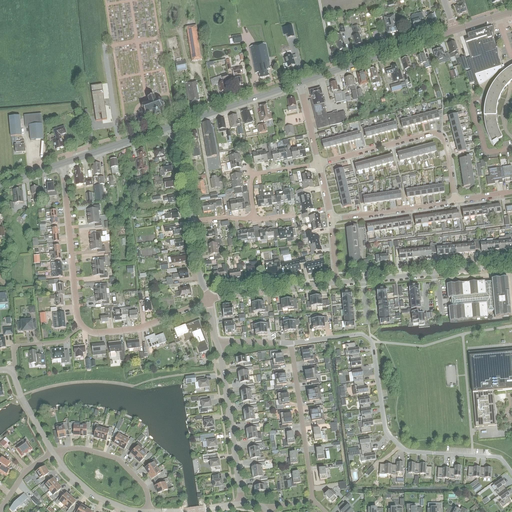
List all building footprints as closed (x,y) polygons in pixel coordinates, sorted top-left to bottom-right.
[(466,0),(468,5),(471,4),(472,10),(479,8),(476,0),(466,0)] [(457,6),(455,6),(458,14),(459,14),(459,15),(462,14),(462,13),(466,12),(464,5),(463,3),(457,6)] [(428,16),(430,24),(435,23),(433,15),(431,16),(430,12),(427,13),(428,16)] [(422,13),(415,15),(412,16),(411,17),(413,28),(421,26),(420,20),(423,19),(422,13)] [(398,31),(397,25),(396,26),(394,15),(383,18),(386,28),(387,34),(398,31)] [(292,25),(285,27),(287,38),(294,37),(292,25)] [(192,62),(202,60),(196,27),(187,28),(192,62)] [(470,72),(466,73),(469,85),(474,83),(475,87),(479,86),(480,86),(481,85),(482,84),(483,84),(485,83),(487,81),(490,79),(492,77),(495,75),(497,72),(499,70),(502,69),(502,70),(503,70),(501,66),(500,62),(499,60),(499,58),(498,57),(498,56),(498,55),(498,54),(498,52),(497,50),(497,49),(496,47),(496,45),(495,44),(494,42),(493,40),(492,39),(492,37),(492,35),(492,33),(488,28),(474,32),(474,33),(467,35),(469,42),(466,43),(470,58),(466,59),(470,72)] [(352,37),(355,46),(362,44),(359,35),(358,35),(358,32),(359,32),(358,29),(353,31),(354,36),(352,37)] [(345,49),(343,41),(341,34),(334,36),(339,51),(345,49)] [(242,43),(241,35),(232,37),(233,45),(242,43)] [(451,54),(454,53),(455,56),(456,59),(459,58),(458,55),(458,52),(455,42),(448,44),(451,54)] [(260,79),(269,77),(268,70),(270,69),(269,65),(270,65),(266,44),(250,48),(255,74),(258,73),(260,79)] [(448,59),(447,54),(444,55),(442,49),(433,51),(435,58),(436,61),(445,59),(446,60),(448,59)] [(423,64),(425,69),(432,67),(429,60),(426,61),(424,54),(417,56),(420,65),(423,64)] [(292,66),(295,65),(293,59),(296,58),(295,55),(292,56),(284,59),(285,64),(286,64),(288,68),(291,67),(292,67),(292,66)] [(468,69),(464,57),(459,58),(463,71),(468,69)] [(408,58),(401,60),(404,70),(411,68),(408,58)] [(177,72),(187,70),(185,61),(175,63),(177,72)] [(402,79),(400,71),(398,72),(396,66),(391,67),(392,69),(386,71),(387,75),(391,74),(393,82),(402,79)] [(505,71),(503,73),(502,74),(501,75),(499,76),(498,78),(497,79),(496,81),(494,82),(493,84),(492,85),(491,87),(490,89),(489,90),(489,92),(488,94),(487,95),(487,97),(486,99),(485,101),(485,103),(485,105),(484,107),(484,108),(484,110),(484,112),(484,114),(484,116),(484,118),(484,120),(484,122),(484,124),(485,126),(485,128),(486,129),(486,131),(487,133),(487,135),(488,136),(489,138),(489,140),(490,141),(491,143),(493,146),(499,143),(497,140),(502,137),(499,131),(497,124),(496,116),(496,109),(498,102),(501,95),(501,94),(502,92),(503,91),(503,90),(504,89),(506,87),(507,86),(508,87),(507,85),(509,84),(510,83),(511,82),(511,81),(511,66),(510,68),(508,70),(505,71)] [(244,74),(242,67),(232,69),(234,76),(235,78),(233,79),(235,87),(243,85),(241,77),(238,78),(237,76),(244,74)] [(379,82),(378,77),(376,69),(370,70),(372,79),(371,79),(372,84),(375,83),(376,87),(380,86),(379,82)] [(364,87),(363,85),(368,84),(365,72),(357,74),(360,88),(364,87)] [(227,74),(221,76),(210,80),(212,87),(218,85),(220,93),(225,91),(225,92),(227,91),(227,90),(228,90),(225,82),(229,81),(227,74)] [(351,92),(353,98),(357,97),(354,83),(355,83),(354,80),(353,81),(352,77),(345,78),(347,90),(352,88),(353,91),(351,92)] [(199,101),(198,95),(201,94),(200,91),(198,81),(185,84),(189,103),(199,101)] [(391,92),(402,90),(400,84),(390,86),(391,92)] [(91,86),(95,116),(96,121),(101,121),(99,114),(101,113),(101,116),(102,119),(102,121),(107,120),(105,106),(104,99),(102,85),(101,85),(102,87),(91,87),(91,86)] [(332,126),(343,123),(346,122),(344,112),(337,113),(337,111),(332,112),(333,114),(330,115),(329,114),(326,115),(324,104),(324,103),(325,103),(323,94),(322,95),(320,89),(310,91),(311,98),(314,106),(312,106),(318,129),(326,127),(332,126)] [(341,90),(338,91),(334,92),(336,103),(346,101),(345,96),(344,92),(341,93),(341,90)] [(153,95),(147,97),(150,104),(147,105),(147,104),(146,104),(147,105),(144,106),(143,105),(143,106),(143,107),(142,107),(143,107),(142,108),(142,109),(143,108),(145,114),(144,114),(144,115),(145,115),(146,115),(146,116),(147,116),(147,115),(150,114),(150,115),(151,115),(151,114),(153,113),(155,118),(161,116),(159,110),(162,110),(163,110),(162,109),(163,106),(165,106),(163,106),(163,103),(163,102),(162,102),(159,101),(159,100),(158,100),(158,101),(156,102),(153,95)] [(297,110),(296,106),(294,98),(287,100),(289,107),(287,108),(288,112),(297,110)] [(272,120),(271,112),(270,113),(269,109),(268,109),(267,105),(259,107),(261,113),(259,113),(260,122),(272,120)] [(431,113),(433,121),(439,119),(437,112),(432,113),(431,109),(429,109),(430,114),(431,113)] [(252,117),(251,118),(249,110),(241,113),(245,125),(253,122),(252,117)] [(431,113),(430,114),(426,115),(425,110),(423,111),(424,115),(425,115),(427,122),(433,121),(431,113)] [(419,116),(421,124),(427,122),(425,115),(424,115),(420,116),(419,112),(416,112),(418,117),(419,116)] [(448,117),(450,123),(458,121),(458,119),(457,116),(462,114),(462,112),(456,113),(456,114),(448,117)] [(413,118),(415,126),(421,124),(419,116),(418,117),(414,118),(413,113),(410,114),(412,118),(413,118)] [(41,114),(24,115),(25,127),(29,126),(30,140),(43,139),(42,125),(41,114)] [(238,121),(237,115),(228,117),(231,129),(236,128),(238,136),(243,135),(241,123),(241,120),(238,121)] [(407,120),(409,127),(415,126),(413,118),(412,118),(408,119),(407,115),(404,116),(405,120),(407,120)] [(21,136),(20,116),(9,117),(11,137),(15,137),(21,136)] [(407,120),(405,120),(402,121),(400,117),(398,117),(399,122),(400,121),(402,129),(409,127),(407,120)] [(463,118),(458,119),(458,121),(450,123),(452,129),(460,127),(460,126),(459,122),(464,121),(463,118)] [(226,128),(224,119),(217,120),(219,130),(226,128)] [(389,124),(391,132),(397,130),(395,123),(390,124),(389,120),(386,120),(387,125),(389,124)] [(389,124),(387,125),(384,126),(382,121),(380,122),(381,126),(383,126),(385,133),(391,132),(389,124)] [(217,155),(214,139),(212,128),(211,128),(210,122),(203,123),(204,129),(202,130),(204,138),(204,140),(207,157),(211,156),(217,155)] [(383,126),(381,126),(378,127),(376,123),(374,124),(375,128),(376,128),(378,135),(385,133),(383,126)] [(267,132),(266,124),(259,126),(257,126),(259,134),(267,132)] [(461,133),(461,132),(460,128),(465,127),(465,124),(460,126),(460,127),(452,129),(453,135),(461,133)] [(370,129),(372,137),(378,135),(376,128),(375,128),(371,129),(370,125),(368,125),(369,129),(370,129)] [(286,137),(294,136),(292,126),(284,128),(286,137)] [(370,129),(369,129),(365,130),(364,126),(362,127),(363,131),(364,131),(366,138),(372,137),(370,129)] [(64,127),(53,131),(56,139),(52,140),(55,150),(64,148),(60,135),(66,133),(64,127)] [(352,134),(354,141),(360,140),(358,132),(353,134),(352,129),(350,130),(351,134),(352,134)] [(466,130),(461,132),(461,133),(453,135),(455,141),(463,139),(463,138),(462,134),(467,133),(466,130)] [(352,134),(351,134),(347,135),(346,131),(344,131),(345,136),(346,135),(348,143),(354,141),(352,134)] [(191,145),(194,158),(201,156),(200,150),(199,144),(197,132),(190,133),(192,144),(191,145)] [(346,135),(345,136),(341,137),(340,132),(338,133),(339,137),(340,137),(342,145),(348,143),(346,135)] [(340,137),(339,137),(335,138),(334,134),(332,135),(333,139),(334,139),(336,146),(342,145),(340,137)] [(334,139),(333,139),(329,140),(328,136),(326,136),(327,141),(328,140),(330,148),(336,146),(334,139)] [(468,136),(463,138),(463,139),(455,141),(456,147),(465,145),(464,144),(463,140),(469,139),(468,136)] [(328,140),(327,141),(323,142),(322,137),(320,138),(321,142),(322,142),(324,149),(330,148),(328,140)] [(25,153),(25,145),(24,141),(21,141),(21,145),(15,146),(15,153),(25,153)] [(470,143),(464,144),(465,145),(456,147),(458,153),(466,151),(465,146),(470,145),(470,143)] [(430,154),(431,153),(435,153),(436,158),(439,157),(437,152),(436,152),(434,144),(428,146),(430,154)] [(297,148),(297,146),(296,146),(296,148),(291,149),(291,151),(288,151),(289,158),(292,158),(293,160),(299,158),(297,148)] [(300,146),(297,146),(297,148),(299,158),(306,157),(304,147),(300,147),(300,146)] [(430,154),(428,146),(422,147),(424,155),(425,155),(429,154),(430,159),(433,159),(431,153),(430,154)] [(424,155),(422,147),(416,149),(418,157),(419,157),(423,156),(424,161),(427,160),(425,155),(424,155)] [(269,153),(270,161),(273,160),(273,162),(280,161),(278,150),(271,152),(271,148),(268,149),(269,153)] [(287,148),(278,150),(280,161),(284,160),(284,161),(287,161),(287,159),(289,158),(288,151),(287,148)] [(147,157),(145,152),(144,153),(143,149),(139,150),(139,151),(136,152),(139,159),(136,160),(137,171),(144,170),(142,158),(147,157)] [(412,159),(413,158),(417,157),(418,163),(420,162),(419,157),(418,157),(416,149),(409,150),(412,159)] [(154,163),(159,162),(158,159),(165,158),(164,150),(154,152),(156,159),(154,160),(154,163)] [(259,151),(259,153),(261,163),(265,162),(265,164),(268,163),(267,161),(270,161),(269,153),(266,154),(265,151),(263,152),(262,150),(259,151)] [(406,160),(407,160),(411,159),(412,164),(414,164),(413,158),(412,159),(409,150),(403,152),(406,160)] [(256,151),(256,153),(252,154),(252,156),(254,164),(261,163),(259,153),(259,151),(256,151)] [(230,163),(240,162),(239,155),(237,155),(237,152),(229,153),(230,163)] [(406,160),(403,152),(397,154),(399,162),(404,161),(406,166),(408,165),(407,160),(406,160)] [(386,157),(388,164),(392,163),(393,167),(396,167),(395,162),(394,163),(392,155),(386,157)] [(461,162),(460,163),(461,171),(462,171),(463,176),(462,176),(463,185),(464,184),(465,187),(469,187),(469,188),(474,187),(473,181),(472,172),(470,163),(469,156),(464,157),(464,159),(461,160),(461,162)] [(380,158),(382,166),(386,165),(387,169),(390,168),(388,164),(386,157),(380,158)] [(374,160),(376,167),(380,166),(381,171),(384,170),(382,166),(380,158),(374,160)] [(118,173),(117,160),(110,160),(112,174),(118,173)] [(368,161),(370,169),(374,168),(375,172),(377,172),(376,167),(374,160),(368,161)] [(362,163),(364,170),(368,169),(369,174),(371,173),(370,169),(368,161),(362,163)] [(231,173),(233,172),(240,171),(240,168),(241,168),(240,162),(230,163),(231,170),(230,170),(231,173)] [(365,175),(364,170),(362,163),(355,165),(357,172),(362,171),(363,175),(365,175)] [(94,166),(91,166),(92,170),(93,170),(94,178),(93,178),(93,183),(97,182),(97,177),(97,175),(101,174),(100,166),(99,166),(98,164),(94,164),(94,166)] [(163,166),(163,168),(160,168),(161,171),(159,171),(160,177),(165,176),(164,173),(172,172),(171,164),(163,166)] [(344,175),(344,174),(343,171),(349,169),(349,172),(353,171),(352,166),(342,168),(343,169),(335,171),(336,177),(344,175)] [(511,166),(500,168),(501,174),(502,180),(505,179),(510,178),(511,182),(511,181),(511,172),(511,173),(511,166)] [(489,177),(486,177),(487,185),(495,184),(494,182),(499,182),(499,184),(502,183),(502,180),(501,174),(500,168),(497,168),(488,169),(489,177)] [(92,185),(91,179),(85,180),(85,181),(84,181),(83,174),(80,174),(80,169),(75,170),(75,175),(74,175),(75,185),(86,184),(86,186),(92,185)] [(231,182),(242,181),(241,177),(243,177),(242,174),(240,174),(240,171),(233,172),(231,173),(230,173),(231,175),(230,176),(231,182)] [(311,173),(305,174),(304,171),(296,172),(299,183),(302,182),(311,180),(311,177),(311,173)] [(353,172),(344,174),(344,175),(336,177),(337,184),(346,182),(346,180),(345,177),(354,175),(353,172)] [(106,184),(105,180),(104,177),(98,178),(99,181),(99,185),(95,186),(97,201),(105,200),(103,185),(106,184)] [(212,179),(210,180),(212,189),(220,188),(219,183),(222,182),(221,178),(218,178),(217,179),(216,177),(211,177),(212,179)] [(354,178),(351,179),(346,180),(346,182),(337,184),(339,190),(347,188),(347,187),(346,183),(355,181),(354,178)] [(174,187),(173,180),(164,181),(165,188),(174,187)] [(311,180),(302,182),(303,190),(314,188),(313,184),(312,184),(311,180)] [(206,194),(205,187),(204,187),(203,181),(196,182),(197,185),(195,185),(196,195),(206,194)] [(243,187),(242,181),(231,182),(233,189),(231,189),(232,192),(234,192),(241,191),(241,188),(243,187)] [(437,186),(438,194),(444,193),(443,185),(438,186),(438,182),(435,182),(436,186),(437,186)] [(56,191),(54,191),(54,183),(47,184),(47,189),(44,190),(45,195),(48,195),(48,197),(57,196),(56,191)] [(431,187),(432,195),(438,194),(437,186),(436,186),(432,187),(431,183),(429,183),(430,187),(431,187)] [(424,188),(426,196),(432,195),(431,187),(430,187),(426,188),(425,184),(423,184),(424,188)] [(352,185),(347,187),(347,188),(339,190),(340,196),(349,194),(348,193),(347,189),(353,188),(352,185)] [(418,189),(419,197),(426,196),(424,188),(420,189),(419,185),(417,185),(417,189),(418,189)] [(265,207),(264,196),(263,197),(262,186),(258,186),(260,197),(257,197),(258,208),(265,207)] [(412,190),(413,198),(419,197),(418,189),(417,189),(414,190),(413,186),(411,186),(411,190),(412,190)] [(394,193),(393,193),(389,193),(388,187),(386,187),(387,194),(388,194),(389,201),(395,200),(394,193)] [(412,190),(411,190),(407,191),(407,187),(405,187),(405,191),(406,191),(407,199),(413,198),(412,190)] [(394,193),(395,200),(401,199),(400,192),(395,192),(394,188),(392,189),(393,193),(394,193)] [(19,189),(13,190),(14,204),(23,202),(21,191),(19,191),(19,189)] [(375,195),(376,203),(383,202),(381,195),(377,195),(376,189),(373,189),(374,196),(375,195)] [(293,200),(292,192),(292,190),(290,190),(282,191),(284,203),(288,202),(291,202),(290,200),(293,200)] [(369,196),(370,204),(376,203),(375,195),(374,196),(371,196),(370,190),(367,190),(368,196),(369,196)] [(381,195),(383,202),(389,201),(388,194),(387,194),(383,194),(382,190),(380,191),(381,195)] [(284,203),(282,191),(281,191),(282,193),(276,193),(276,196),(273,196),(274,204),(277,203),(277,205),(281,205),(280,203),(284,203)] [(349,194),(340,196),(342,202),(350,200),(350,199),(349,195),(354,194),(354,192),(348,193),(349,194)] [(272,204),(274,204),(273,196),(273,193),(263,194),(264,196),(265,207),(272,206),(272,204)] [(303,193),(297,194),(298,197),(300,197),(301,204),(311,202),(310,198),(311,198),(310,195),(304,196),(303,193)] [(369,196),(368,196),(364,197),(364,193),(361,193),(362,198),(363,198),(364,205),(370,204),(369,196)] [(355,198),(350,199),(350,200),(342,202),(343,208),(351,206),(350,201),(356,200),(355,198)] [(236,200),(238,211),(245,210),(243,199),(236,200)] [(238,211),(236,200),(230,202),(230,203),(227,203),(228,210),(231,210),(231,212),(238,211)] [(209,203),(202,205),(203,212),(214,211),(213,208),(216,207),(215,201),(209,202),(209,203)] [(301,215),(302,215),(307,214),(307,211),(313,209),(312,206),(311,206),(311,202),(301,204),(303,211),(301,212),(301,215)] [(87,210),(88,217),(98,216),(98,211),(100,211),(100,206),(94,206),(94,209),(87,210)] [(51,218),(57,218),(56,211),(51,211),(51,210),(46,211),(46,213),(51,213),(51,217),(51,218)] [(179,218),(178,211),(170,213),(171,215),(166,216),(164,216),(165,220),(167,220),(171,219),(179,218)] [(310,224),(320,222),(319,218),(320,218),(319,214),(309,216),(310,224)] [(99,221),(98,216),(88,217),(89,225),(95,224),(96,227),(102,226),(101,221),(99,221)] [(51,218),(51,217),(46,217),(47,220),(51,219),(52,225),(58,224),(57,218),(51,218)] [(320,222),(310,224),(312,231),(322,229),(321,225),(320,222)] [(173,231),(174,235),(182,234),(181,228),(173,229),(173,226),(164,227),(165,233),(173,231)] [(351,228),(346,229),(347,233),(348,233),(349,238),(347,239),(348,247),(349,247),(350,252),(348,252),(349,261),(351,261),(351,263),(355,263),(355,265),(360,264),(360,257),(359,249),(358,241),(357,234),(357,226),(351,226),(351,228)] [(210,228),(210,230),(206,231),(207,238),(215,236),(215,238),(218,238),(216,227),(210,228)] [(286,239),(285,228),(282,229),(281,227),(278,228),(279,230),(276,230),(277,237),(280,237),(280,240),(286,239)] [(257,238),(258,241),(261,241),(267,240),(266,229),(262,230),(262,228),(259,229),(259,231),(257,231),(257,238)] [(285,228),(286,239),(293,238),(293,237),(296,236),(295,229),(292,229),(292,228),(285,228)] [(266,229),(267,240),(274,239),(275,243),(277,243),(276,237),(277,237),(276,230),(273,230),(273,229),(266,229)] [(248,241),(247,230),(240,231),(240,233),(237,234),(238,241),(241,240),(241,242),(248,241)] [(253,230),(247,230),(248,241),(255,240),(255,242),(258,242),(258,241),(257,238),(257,231),(254,231),(253,230)] [(90,236),(91,243),(101,242),(100,237),(103,237),(102,232),(96,232),(96,235),(90,236)] [(59,242),(59,235),(53,236),(53,234),(48,235),(48,236),(46,237),(46,240),(51,239),(50,237),(53,237),(54,243),(59,242)] [(311,234),(306,235),(306,238),(308,238),(310,245),(319,243),(318,240),(319,240),(318,236),(312,237),(311,234)] [(184,247),(182,240),(175,241),(174,239),(167,240),(166,241),(166,244),(167,244),(169,244),(169,245),(170,245),(170,246),(175,245),(176,248),(184,247)] [(220,248),(220,243),(222,243),(221,240),(215,241),(215,243),(208,244),(209,250),(218,249),(220,248)] [(468,245),(469,253),(475,252),(475,250),(478,249),(477,240),(474,241),(474,244),(471,245),(470,241),(467,241),(468,245)] [(477,240),(478,249),(481,249),(481,252),(487,251),(487,243),(480,244),(480,240),(477,240)] [(101,247),(101,242),(91,243),(91,250),(98,250),(98,253),(105,252),(105,247),(101,247)] [(319,243),(310,245),(311,253),(309,253),(310,256),(316,255),(315,252),(321,251),(321,247),(320,247),(319,243)] [(433,245),(434,254),(437,253),(437,256),(443,255),(442,244),(442,247),(436,248),(436,244),(433,245)] [(424,249),(425,257),(431,257),(431,254),(434,254),(433,245),(430,245),(430,249),(424,249)] [(395,248),(395,251),(396,257),(399,257),(399,260),(406,259),(405,251),(401,251),(401,249),(398,249),(398,248),(395,248)] [(376,262),(374,262),(375,262),(380,261),(380,262),(389,261),(388,255),(389,255),(389,250),(386,251),(386,255),(380,256),(380,255),(375,256),(376,262)] [(55,252),(50,253),(50,255),(51,255),(52,261),(61,260),(60,253),(55,253),(55,252)] [(186,262),(185,255),(176,256),(171,257),(171,263),(177,262),(177,263),(186,262)] [(313,263),(315,272),(319,271),(319,272),(323,271),(321,265),(324,264),(323,259),(323,256),(320,257),(320,259),(321,261),(315,263),(313,263)] [(280,267),(279,260),(278,257),(273,257),(273,262),(265,263),(266,275),(270,274),(270,275),(277,274),(276,268),(280,267)] [(92,262),(93,269),(103,268),(103,263),(105,263),(105,258),(99,258),(99,261),(92,262)] [(291,262),(293,271),(297,271),(301,270),(300,264),(303,263),(302,258),(298,258),(299,261),(291,262)] [(293,271),(291,262),(284,264),(284,261),(281,262),(282,268),(285,267),(286,273),(290,273),(290,272),(293,271)] [(258,266),(257,262),(249,263),(250,267),(246,267),(248,278),(252,277),(256,277),(255,266),(258,266)] [(56,263),(51,264),(51,266),(56,266),(56,270),(56,271),(62,271),(61,264),(56,264),(56,263)] [(315,272),(313,263),(306,264),(308,274),(311,274),(311,273),(315,272)] [(234,271),(236,279),(241,278),(240,271),(243,271),(242,265),(236,265),(237,270),(234,271)] [(103,268),(93,269),(94,276),(100,276),(101,279),(108,278),(107,273),(104,273),(103,268)] [(56,270),(51,270),(52,273),(54,273),(54,278),(57,277),(57,278),(63,277),(62,271),(56,271),(56,270)] [(187,270),(179,272),(179,274),(174,275),(175,279),(180,278),(180,279),(188,278),(187,270)] [(447,298),(451,298),(451,300),(449,301),(450,303),(450,305),(451,304),(451,307),(448,307),(449,321),(450,322),(457,321),(465,320),(472,320),(480,319),(488,319),(495,318),(497,318),(511,317),(510,309),(509,301),(509,294),(508,286),(507,278),(494,280),(491,280),(491,282),(489,283),(484,283),(484,282),(477,282),(469,283),(461,284),(454,284),(446,285),(447,298)] [(62,295),(64,295),(63,284),(56,285),(57,296),(62,295)] [(95,288),(96,295),(106,294),(105,289),(108,289),(107,284),(101,284),(101,287),(95,288)] [(190,287),(179,289),(180,292),(176,293),(177,297),(180,297),(181,298),(191,296),(190,287)] [(106,299),(106,294),(96,295),(96,302),(103,302),(103,305),(109,304),(108,299),(106,299)] [(57,296),(55,296),(56,307),(63,306),(62,295),(57,296)] [(316,307),(315,296),(310,297),(310,302),(307,303),(307,309),(311,308),(311,307),(316,307)] [(322,301),(322,296),(320,297),(319,296),(315,296),(316,307),(317,308),(326,307),(325,301),(322,301)] [(282,310),(288,309),(286,299),(281,300),(281,305),(278,305),(279,311),(282,311),(282,310)] [(286,299),(288,309),(288,311),(297,310),(297,304),(293,304),(293,299),(291,299),(290,299),(286,299)] [(253,313),(259,312),(258,302),(252,303),(252,308),(249,308),(249,314),(253,314),(253,313)] [(267,307),(264,307),(264,302),(262,302),(261,302),(258,302),(259,312),(259,313),(268,313),(267,307)] [(126,315),(125,308),(118,309),(118,315),(114,316),(115,322),(122,321),(122,316),(126,315)] [(131,308),(125,308),(126,315),(129,315),(130,320),(137,319),(137,314),(138,314),(137,310),(131,311),(131,308)] [(109,323),(108,319),(111,319),(111,312),(105,312),(105,317),(101,318),(101,323),(109,323)] [(66,328),(64,313),(57,313),(53,314),(53,319),(54,329),(58,328),(66,328)] [(423,314),(417,314),(418,324),(418,326),(424,326),(424,318),(426,318),(426,320),(429,319),(429,313),(425,313),(425,315),(423,315),(423,314)] [(323,319),(318,319),(319,329),(325,329),(324,323),(328,323),(327,317),(323,317),(323,319)] [(315,330),(319,329),(318,319),(318,318),(308,319),(309,325),(312,325),(313,329),(315,329),(315,330)] [(290,332),(296,332),(295,326),(299,326),(298,320),(295,320),(294,319),(289,320),(289,321),(289,322),(290,332)] [(199,320),(175,330),(178,337),(184,334),(187,341),(195,338),(200,353),(207,350),(206,346),(208,345),(199,320)] [(32,322),(31,321),(22,322),(22,323),(18,323),(19,329),(19,331),(22,331),(22,332),(32,331),(32,330),(33,330),(36,329),(35,321),(32,322)] [(286,333),(290,332),(289,322),(289,321),(280,322),(280,328),(284,327),(284,332),(286,332),(286,333)] [(266,324),(260,325),(261,335),(267,335),(267,329),(270,329),(269,323),(266,323),(266,324)] [(255,335),(257,335),(257,336),(261,335),(260,325),(260,324),(251,325),(251,331),(255,330),(255,335)] [(152,335),(145,338),(149,349),(166,342),(163,334),(153,338),(152,335)] [(139,348),(139,340),(127,341),(128,349),(139,348)] [(121,352),(120,342),(108,343),(109,352),(109,354),(110,353),(111,357),(116,357),(115,353),(121,352)] [(349,350),(349,356),(360,354),(359,348),(356,349),(355,347),(356,347),(355,345),(355,343),(345,345),(346,351),(349,350)] [(105,351),(104,344),(92,345),(92,353),(93,356),(101,355),(105,355),(105,351)] [(83,357),(83,353),(85,353),(85,346),(74,347),(74,354),(75,354),(76,358),(83,357)] [(64,349),(51,350),(52,360),(61,359),(61,364),(69,363),(68,355),(64,355),(64,349)] [(511,349),(469,353),(476,428),(496,426),(493,392),(511,390),(511,349)] [(37,351),(29,352),(30,364),(35,364),(35,366),(45,366),(44,355),(44,356),(38,357),(38,356),(37,356),(37,351)] [(272,358),(273,361),(283,359),(282,354),(276,355),(276,351),(269,352),(270,358),(272,358)] [(361,362),(360,354),(349,356),(351,367),(361,366),(361,364),(361,362)] [(236,358),(237,364),(244,363),(244,366),(252,365),(252,362),(247,363),(246,357),(236,359),(236,358)] [(305,371),(305,376),(315,375),(318,375),(316,366),(310,367),(311,370),(305,371)] [(238,372),(239,378),(249,376),(248,371),(251,370),(251,367),(245,368),(245,371),(238,372)] [(352,371),(354,383),(364,382),(362,370),(352,371)] [(195,376),(185,377),(186,382),(186,384),(196,383),(196,381),(195,376)] [(249,376),(239,378),(239,383),(247,382),(247,385),(253,384),(253,381),(250,382),(249,376)] [(204,378),(197,379),(197,382),(198,382),(199,389),(204,388),(205,391),(209,391),(208,381),(205,381),(204,378)] [(286,385),(286,379),(276,381),(273,381),(275,390),(281,389),(280,386),(286,385)] [(368,391),(367,387),(365,387),(364,382),(354,383),(355,395),(358,394),(368,393),(368,391)] [(241,397),(252,395),(251,390),(254,389),(254,386),(247,387),(248,390),(241,391),(241,397)] [(307,391),(308,396),(320,395),(319,389),(320,389),(319,386),(313,387),(313,390),(307,391)] [(252,395),(241,397),(242,402),(249,401),(250,404),(256,403),(256,400),(252,401),(252,395)] [(320,395),(308,396),(309,402),(315,401),(315,404),(322,403),(321,400),(320,395)] [(359,399),(361,411),(371,409),(369,398),(368,398),(368,395),(363,396),(364,398),(359,399)] [(201,402),(202,409),(200,409),(200,413),(208,412),(208,411),(212,410),(212,411),(211,400),(208,401),(207,397),(199,398),(200,402),(201,402)] [(244,416),(254,414),(253,409),(257,409),(256,405),(250,406),(250,409),(243,410),(244,416)] [(321,415),(323,414),(322,406),(316,406),(316,409),(310,410),(311,416),(321,415)] [(361,411),(362,422),(373,420),(372,417),(371,409),(361,411)] [(254,414),(244,416),(245,421),(252,420),(252,423),(259,422),(258,419),(255,420),(254,414)] [(324,424),(324,420),(323,414),(321,415),(311,416),(312,422),(318,421),(318,425),(324,424)] [(210,417),(204,418),(205,429),(210,428),(210,431),(214,430),(215,431),(213,420),(210,421),(210,417)] [(373,420),(362,422),(363,427),(360,428),(361,434),(371,432),(371,431),(371,430),(371,429),(371,427),(373,426),(373,421),(373,420)] [(63,424),(56,425),(56,429),(58,439),(66,437),(65,431),(68,430),(66,424),(66,423),(63,424)] [(74,436),(80,436),(80,426),(80,423),(74,423),(71,423),(71,430),(74,430),(74,437),(74,436)] [(80,426),(80,436),(86,437),(86,431),(89,431),(90,423),(86,423),(86,427),(80,426)] [(95,424),(93,431),(96,432),(94,438),(100,439),(103,430),(104,427),(98,426),(98,425),(95,424)] [(247,435),(257,433),(256,428),(259,428),(259,424),(253,425),(253,428),(246,429),(247,435)] [(103,430),(100,439),(106,441),(108,435),(111,436),(113,429),(109,428),(109,429),(104,427),(103,430)] [(314,432),(313,432),(314,441),(322,440),(321,436),(320,430),(319,430),(319,429),(313,430),(314,430),(314,432)] [(114,444),(119,447),(124,438),(118,435),(120,432),(117,431),(114,437),(116,439),(113,444),(113,445),(114,444)] [(257,433),(247,435),(248,440),(255,439),(255,442),(261,442),(261,436),(257,437),(257,433)] [(286,435),(287,440),(283,441),(284,447),(288,446),(288,445),(295,444),(293,435),(292,435),(292,433),(293,433),(292,433),(287,434),(287,435),(286,435)] [(218,451),(216,440),(213,440),(213,437),(211,436),(200,438),(200,442),(205,442),(207,442),(208,448),(208,451),(213,451),(217,450),(217,451),(218,451)] [(359,439),(361,450),(371,449),(370,441),(370,439),(369,437),(359,439)] [(16,450),(22,458),(32,450),(27,442),(28,442),(25,438),(14,446),(16,449),(16,450)] [(129,441),(124,438),(119,447),(124,450),(127,445),(130,446),(133,440),(131,438),(129,441)] [(0,443),(5,450),(9,446),(7,444),(9,442),(7,439),(4,441),(3,440),(0,442),(0,443)] [(142,452),(140,450),(142,447),(140,445),(138,443),(131,450),(133,452),(130,455),(131,455),(135,459),(142,452)] [(249,448),(249,454),(260,452),(259,449),(262,449),(262,443),(255,444),(256,447),(249,448)] [(317,461),(324,460),(326,460),(325,452),(323,452),(323,450),(322,450),(322,449),(316,450),(317,450),(317,452),(316,452),(317,461)] [(372,454),(371,449),(361,450),(362,456),(365,456),(365,462),(376,460),(375,454),(372,454)] [(146,456),(142,452),(135,459),(140,463),(139,463),(144,459),(146,461),(151,455),(149,453),(146,456)] [(260,452),(249,454),(250,459),(257,458),(258,461),(264,461),(264,457),(260,458),(260,452)] [(295,453),(290,453),(290,454),(290,455),(289,455),(290,459),(287,460),(288,467),(293,467),(293,464),(298,464),(296,455),(295,455),(295,453)] [(216,460),(216,457),(214,456),(202,458),(203,462),(210,461),(211,468),(216,468),(216,470),(220,470),(220,471),(221,471),(219,460),(216,460)] [(9,471),(6,469),(10,464),(2,458),(0,461),(0,468),(0,469),(0,468),(0,472),(6,476),(9,471)] [(154,459),(146,464),(148,467),(144,469),(145,470),(145,469),(148,474),(157,469),(155,466),(158,464),(156,462),(154,459)] [(252,473),(262,471),(262,466),(265,466),(264,462),(258,463),(258,466),(251,467),(252,473)] [(397,466),(391,465),(391,475),(397,476),(397,473),(402,473),(403,463),(401,463),(397,463),(397,466)] [(408,474),(420,474),(420,464),(409,463),(408,474)] [(379,475),(391,475),(391,465),(380,464),(379,475)] [(426,464),(420,464),(420,474),(425,475),(425,477),(431,478),(432,468),(430,468),(430,467),(428,467),(426,467),(426,464)] [(455,469),(449,469),(449,479),(455,479),(455,476),(460,477),(461,466),(459,466),(455,466),(455,469)] [(43,477),(49,474),(49,473),(48,474),(44,467),(39,471),(36,472),(36,473),(40,479),(37,481),(38,484),(45,480),(43,477)] [(479,478),(480,468),(472,467),(468,467),(468,477),(479,478)] [(437,478),(449,479),(449,469),(441,468),(438,468),(437,478)] [(488,468),(480,468),(479,478),(491,479),(491,468),(490,468),(488,468)] [(157,469),(148,474),(152,479),(151,480),(157,476),(158,479),(165,475),(163,472),(160,474),(157,469)] [(320,472),(319,472),(320,481),(327,480),(326,470),(325,470),(325,469),(319,469),(319,470),(320,470),(320,472)] [(262,471),(252,473),(253,478),(260,477),(260,480),(267,480),(266,476),(263,477),(262,471)] [(300,483),(299,475),(298,475),(298,473),(298,472),(293,473),(293,474),(292,475),(293,479),(290,479),(291,487),(296,486),(296,484),(300,483)] [(218,477),(212,478),(213,488),(218,487),(219,490),(223,490),(222,480),(219,480),(218,477)] [(55,486),(57,484),(53,480),(53,479),(48,484),(46,481),(40,486),(43,489),(45,486),(49,491),(55,486)] [(161,484),(155,487),(158,494),(167,490),(165,483),(168,482),(167,479),(160,482),(161,484)] [(498,496),(506,490),(503,486),(505,484),(503,481),(502,479),(494,485),(497,490),(495,492),(498,496)] [(261,485),(254,486),(255,493),(255,492),(265,491),(268,490),(267,485),(268,485),(267,481),(261,482),(261,485)] [(55,486),(49,491),(53,495),(50,498),(53,500),(58,495),(56,493),(61,489),(57,484),(55,486)] [(337,499),(334,496),(336,494),(332,490),(331,491),(330,490),(325,496),(325,495),(327,497),(326,498),(332,504),(337,499)] [(510,495),(506,490),(498,496),(501,501),(499,502),(503,507),(511,502),(510,500),(509,498),(507,497),(510,495)] [(24,493),(14,503),(10,509),(12,511),(13,511),(28,498),(24,493)] [(64,506),(71,498),(66,494),(67,494),(66,494),(62,499),(60,497),(55,503),(57,505),(60,502),(64,506)] [(34,497),(31,500),(35,503),(36,505),(39,502),(38,500),(34,497)] [(71,498),(64,506),(69,510),(66,511),(71,511),(74,509),(72,507),(76,502),(75,502),(71,498)] [(353,511),(351,510),(348,506),(347,507),(343,503),(339,508),(342,511),(341,511),(353,511)]
